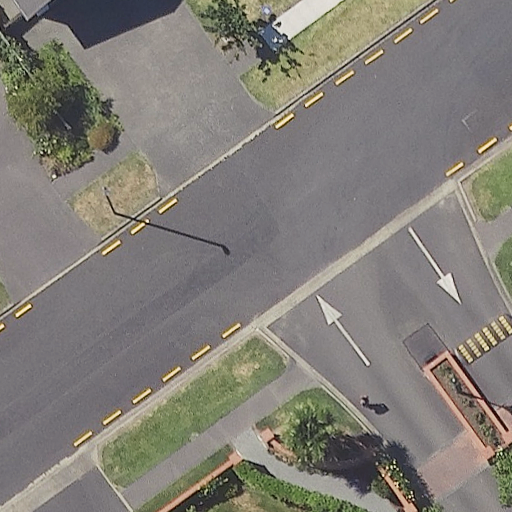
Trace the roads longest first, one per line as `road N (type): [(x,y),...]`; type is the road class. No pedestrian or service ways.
road 1 (residential): [(492,511),(267,219)]
road 2 (residential): [(267,219),(0,414)]
road 3 (residential): [(356,154),(511,350)]
road 4 (residential): [(511,41),(356,154)]
